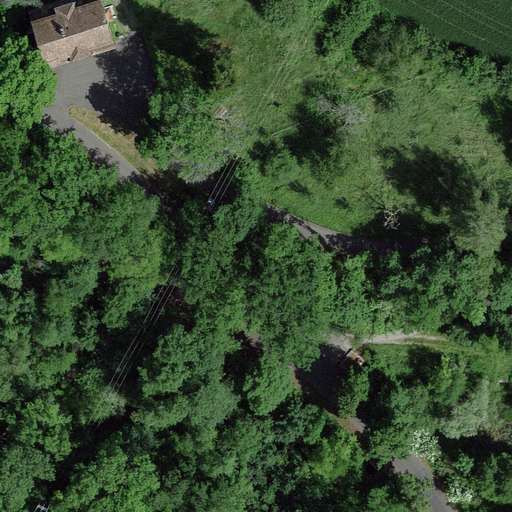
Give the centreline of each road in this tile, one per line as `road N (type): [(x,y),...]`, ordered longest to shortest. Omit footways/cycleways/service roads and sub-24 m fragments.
road 1 (unclassified): [(442,511),(370,421),(290,351),(264,304),(209,247),(37,102)]
road 2 (unclassified): [(511,228),(397,249),(328,238),(205,179),(119,106),(81,94),(37,102)]
road 3 (track): [(294,354),(511,291)]
road 4 (track): [(382,334),(511,355)]
road 5 (track): [(110,511),(0,458)]
